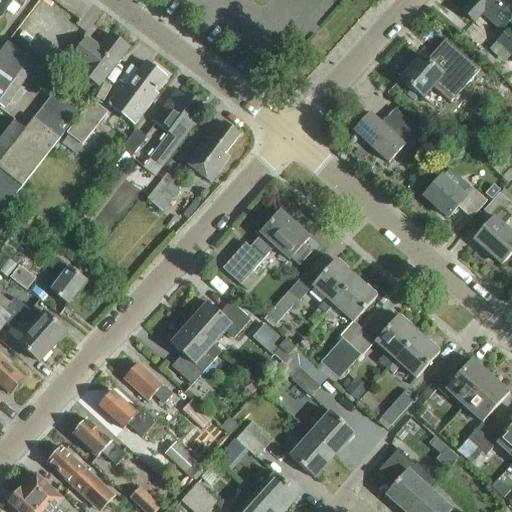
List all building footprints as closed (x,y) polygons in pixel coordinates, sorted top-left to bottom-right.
[(2,0),(0,3),(0,19),(13,2),(22,9),(29,0),(2,0)] [(511,0),(473,0),(462,13),(474,24),(482,16),(487,20),(493,25),(501,33),(506,27),(511,20),(511,0)] [(511,31),(510,30),(497,44),(511,57),(511,31)] [(86,68),(81,74),(98,88),(128,50),(111,37),(100,51),(87,41),(74,58),(86,68)] [(422,58),(401,81),(423,100),(433,89),(451,105),(480,72),(446,42),(436,52),(452,66),(451,67),(443,76),(422,58)] [(0,108),(5,113),(38,67),(34,63),(8,44),(0,55),(0,108)] [(108,107),(124,119),(135,128),(135,127),(158,96),(155,94),(166,79),(146,64),(125,92),(121,89),(108,107)] [(153,124),(169,136),(151,161),(162,169),(194,127),(190,124),(203,107),(187,95),(185,98),(177,92),(153,124)] [(0,141),(0,206),(5,210),(81,114),(55,94),(25,132),(14,124),(0,141)] [(63,145),(76,155),(82,147),(107,115),(92,103),(67,136),(69,137),(63,145)] [(397,112),(389,120),(409,138),(416,130),(397,112)] [(353,132),(390,166),(406,148),(403,145),(409,138),(389,120),(381,125),(369,115),(353,132)] [(229,160),(225,156),(240,137),(236,135),(236,132),(231,128),(228,128),(224,126),(207,148),(203,145),(186,167),(210,185),(229,160)] [(121,151),(131,159),(147,140),(136,132),(121,151)] [(441,178),(424,197),(448,219),(458,208),(471,220),(487,203),(470,188),(469,189),(449,171),(442,179),(441,178)] [(148,201),(164,213),(183,189),(167,176),(148,201)] [(494,187),(485,196),(491,201),(500,192),(494,187)] [(511,235),(503,228),(511,217),(511,205),(500,195),(480,216),(489,224),(473,242),(501,267),(511,254),(511,235)] [(223,271),(241,287),(275,249),(290,262),(291,261),(299,269),(312,254),(304,247),(309,240),(280,214),(261,236),(262,237),(250,250),(246,246),(223,271)] [(51,294),(68,307),(70,304),(71,305),(77,298),(76,297),(86,283),(69,270),(68,271),(56,261),(50,269),(62,279),(51,294)] [(326,316),(335,306),(334,306),(355,281),(335,263),(316,285),(313,287),(328,300),(319,310),(326,316)] [(11,280),(27,292),(35,281),(19,269),(11,280)] [(305,276),(288,295),(298,304),(313,287),(316,285),(305,276)] [(334,306),(335,306),(355,324),(376,300),(355,281),(334,306)] [(288,295),(264,320),(275,330),(298,304),(288,295)] [(16,300),(7,309),(52,350),(66,335),(45,316),(43,317),(34,309),(31,314),(16,300)] [(196,318),(189,326),(213,348),(226,334),(234,341),(250,322),(230,304),(219,316),(207,306),(204,303),(198,303),(192,309),(193,314),(196,318)] [(0,329),(5,324),(12,331),(9,335),(19,344),(18,346),(39,365),(52,350),(7,309),(4,313),(0,309),(0,329)] [(380,363),(388,371),(418,337),(398,319),(377,343),(389,354),(380,363)] [(213,348),(189,326),(171,346),(183,357),(172,369),(192,387),(222,355),(213,348)] [(265,326),(253,340),(273,358),(274,356),(279,351),(277,350),(284,343),(265,326)] [(418,337),(388,371),(394,376),(403,366),(418,379),(439,356),(418,337)] [(279,351),(274,356),(282,364),(295,350),(286,341),(284,343),(277,350),(279,351)] [(321,365),(330,373),(351,349),(342,341),(321,365)] [(351,349),(330,373),(339,382),(361,357),(351,349)] [(0,387),(10,397),(25,381),(10,368),(12,365),(0,354),(0,387)] [(445,392),(464,408),(491,379),(472,362),(445,392)] [(154,398),(163,406),(173,396),(150,375),(149,376),(137,366),(125,380),(136,390),(134,391),(148,404),(154,398)] [(291,381),(311,399),(321,389),(300,371),(291,381)] [(466,461),(478,449),(496,428),(487,420),(509,396),(491,379),(464,408),(482,425),(457,453),(466,461)] [(368,390),(357,381),(346,393),(358,404),(368,390)] [(100,407),(98,409),(123,431),(128,426),(142,439),(156,423),(140,409),(135,414),(113,393),(108,399),(104,398),(100,403),(100,407)] [(382,420),(391,428),(413,404),(404,396),(382,420)] [(182,412),(202,431),(212,421),(192,402),(182,412)] [(421,421),(434,432),(441,424),(428,413),(421,421)] [(331,415),(311,437),(334,459),(355,436),(331,415)] [(220,429),(229,438),(238,428),(229,419),(220,429)] [(75,435),(72,438),(96,460),(101,454),(116,467),(125,457),(87,421),(82,427),(78,428),(74,433),(75,435)] [(253,424),(245,433),(265,452),(273,442),(253,424)] [(497,446),(511,459),(511,428),(505,436),(496,428),(478,449),(487,457),(497,446)] [(265,452),(245,433),(236,442),(256,461),(265,452)] [(334,459),(311,437),(290,460),(314,481),(334,459)] [(165,457),(191,482),(202,470),(176,445),(165,457)] [(47,466),(95,511),(101,511),(114,499),(62,449),(55,456),(53,456),(49,460),(50,462),(47,466)] [(449,472),(459,460),(447,450),(437,461),(449,472)] [(438,484),(417,465),(415,467),(398,451),(377,474),(393,489),(386,496),(403,511),(412,511),(430,493),(438,484)] [(276,476),(256,498),(271,511),(286,511),(300,497),(276,476)] [(63,501),(37,478),(36,480),(32,479),(27,485),(28,487),(23,492),(22,491),(8,506),(13,511),(64,511),(58,506),(63,501)] [(491,490),(504,501),(510,493),(498,482),(491,490)] [(197,486),(189,495),(206,511),(210,511),(218,504),(197,486)] [(157,511),(161,509),(141,490),(131,501),(142,511),(157,511)] [(451,511),(430,493),(412,511),(451,511)] [(206,511),(189,495),(180,505),(187,511),(206,511)] [(271,511),(256,498),(243,511),(271,511)]
